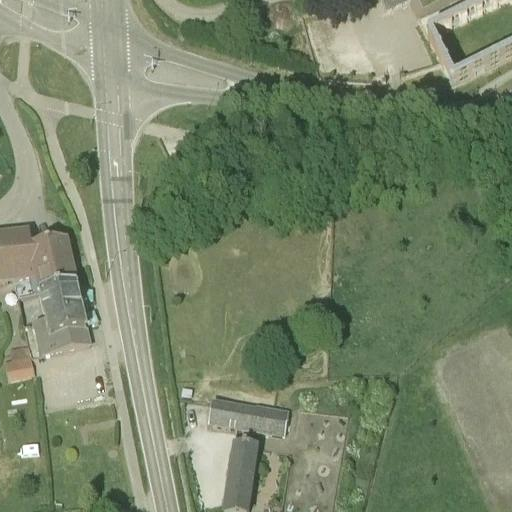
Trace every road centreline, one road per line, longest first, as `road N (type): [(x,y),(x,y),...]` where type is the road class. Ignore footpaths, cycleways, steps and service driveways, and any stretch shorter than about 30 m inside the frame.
road 1 (secondary): [(163,511),(120,238),(111,69)]
road 2 (tertiary): [(258,92),(383,112),(479,110)]
road 3 (tertiary): [(258,92),(233,73),(108,24)]
road 4 (tertiary): [(111,69),(179,94),(258,92)]
road 5 (secondary): [(0,6),(111,69)]
